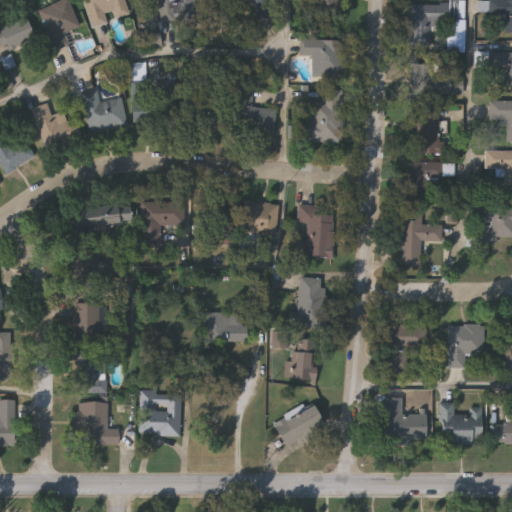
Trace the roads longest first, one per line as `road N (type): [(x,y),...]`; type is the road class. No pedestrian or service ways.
road 1 (tertiary): [(511,489),(0,486)]
road 2 (residential): [(346,490),(375,179),(378,0)]
road 3 (residential): [(375,179),(145,163),(105,168),(47,192),(0,226)]
road 4 (residential): [(3,224),(42,288),(44,487)]
road 5 (residential): [(366,294),(511,288)]
